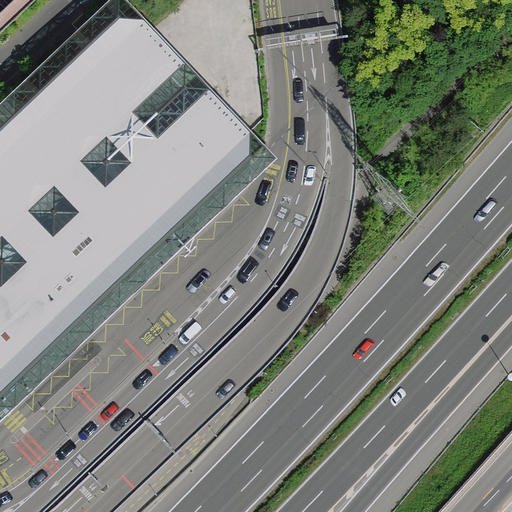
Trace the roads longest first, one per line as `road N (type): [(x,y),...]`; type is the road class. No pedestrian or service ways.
road 1 (primary): [(307,0),(311,126),(302,189),(284,236),(248,288),(22,511)]
road 2 (motorway): [(511,184),(208,511)]
road 3 (motorway): [(303,511),(511,299)]
road 4 (motorway): [(352,511),(511,317)]
